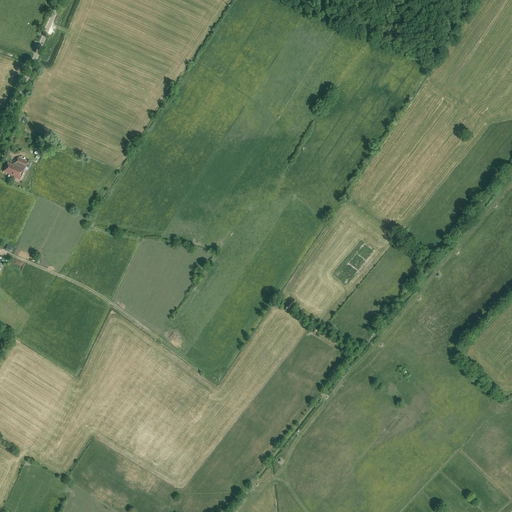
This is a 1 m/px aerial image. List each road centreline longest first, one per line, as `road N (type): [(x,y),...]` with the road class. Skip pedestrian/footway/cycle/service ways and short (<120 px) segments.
road 1 (unclassified): [(0,140),(60,0)]
road 2 (unknown): [(242,511),(334,396)]
